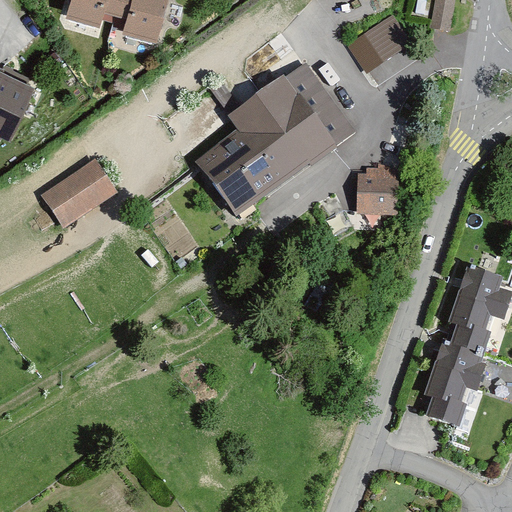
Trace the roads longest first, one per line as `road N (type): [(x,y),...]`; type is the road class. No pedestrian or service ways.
road 1 (tertiary): [(467,148),(364,447)]
road 2 (track): [(0,399),(256,224)]
road 3 (residential): [(364,447),(505,498)]
road 4 (unclassified): [(467,148),(488,23)]
